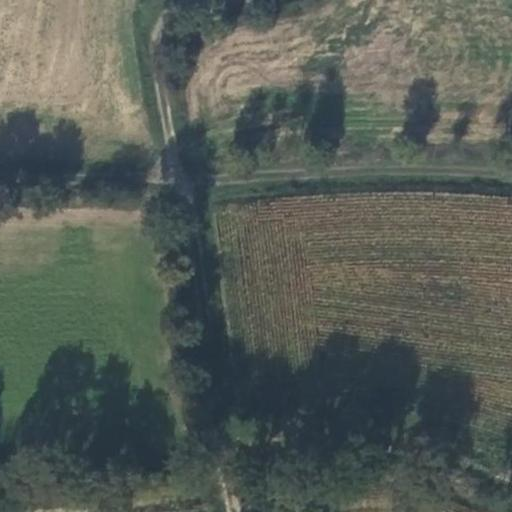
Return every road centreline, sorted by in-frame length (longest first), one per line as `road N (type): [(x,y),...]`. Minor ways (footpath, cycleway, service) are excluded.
road 1 (track): [(511,187),(181,174),(213,511)]
road 2 (track): [(0,166),(181,174),(166,64),(169,26),(188,0)]
